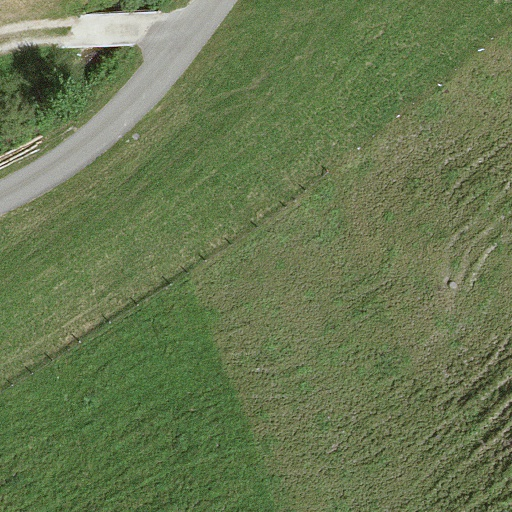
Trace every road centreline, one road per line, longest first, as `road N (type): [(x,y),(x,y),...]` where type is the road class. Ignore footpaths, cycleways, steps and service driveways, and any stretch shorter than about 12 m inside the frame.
road 1 (track): [(0,207),(82,157),(218,0)]
road 2 (track): [(0,47),(190,35)]
